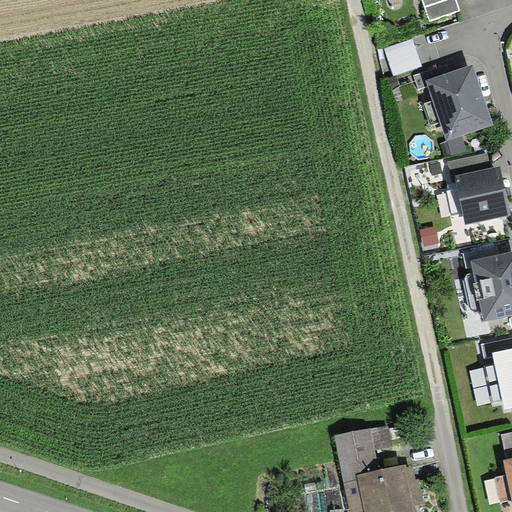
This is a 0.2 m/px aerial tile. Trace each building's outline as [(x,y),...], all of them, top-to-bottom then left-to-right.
[(454,0),(425,0),(430,14),(457,6),(454,0)] [(487,126),(470,70),(430,83),(447,138),(487,126)] [(511,219),(511,206),(505,168),(456,177),(459,192),(448,195),(452,218),(464,216),(467,228),(511,219)] [(511,317),(511,256),(472,264),(483,323),(511,317)] [(511,407),(511,354),(494,358),(505,409),(511,407)] [(388,430),(334,440),(347,511),(415,511),(414,507),(422,505),(418,484),(414,484),(412,470),(406,471),(406,469),(396,471),(388,430)]
